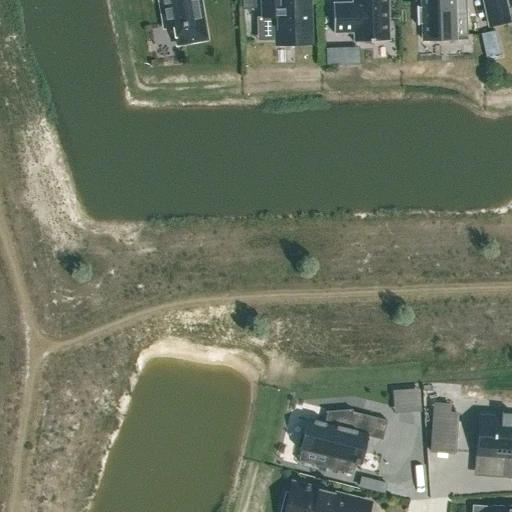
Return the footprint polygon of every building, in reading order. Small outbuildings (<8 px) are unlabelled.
[(199,0),(159,0),(164,28),(174,26),(175,29),(176,38),(184,46),(189,45),(195,44),(200,43),(205,33),(203,24),(199,0)] [(241,0),(242,9),(257,9),(256,0),(241,0)] [(262,0),(263,17),(276,17),(277,45),(309,44),(307,0),(262,0)] [(352,0),(353,3),(332,4),(333,33),(353,32),(354,42),(388,41),(387,0),(352,0)] [(417,6),(416,6),(416,25),(418,25),(418,24),(422,24),(423,40),(455,39),(455,37),(467,37),(466,14),(454,14),(453,0),(421,0),(422,8),(417,8),(417,6)] [(504,0),(483,0),(489,26),(509,22),(504,0)] [(276,17),(263,17),(258,17),(258,42),(277,41),(276,17)] [(170,28),(158,29),(156,18),(136,21),(142,62),(174,58),(170,28)] [(433,404),(430,452),(454,453),(457,413),(449,413),(449,405),(433,404)] [(302,442),(300,450),(312,452),(328,456),(325,468),(352,475),(355,463),(357,464),(358,459),(356,458),(357,454),(359,455),(364,436),(382,440),(386,420),(352,412),(352,410),(325,412),(325,413),(326,413),(324,424),(308,420),(302,442)] [(493,438),(492,455),(504,455),(502,477),(511,477),(511,417),(511,418),(511,416),(511,413),(511,414),(502,414),(502,413),(501,412),(500,417),(495,417),(494,433),(493,433),(492,438),(493,438)] [(383,492),(385,484),(361,478),(359,486),(383,492)] [(285,493),(280,511),(367,511),(369,504),(309,488),(309,487),(304,485),(304,487),(292,484),(289,494),(285,493)]
